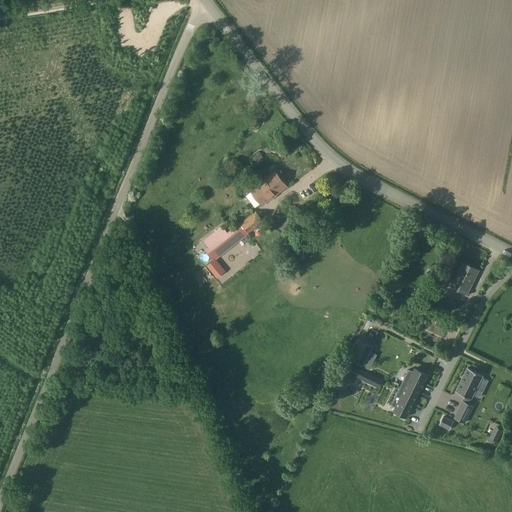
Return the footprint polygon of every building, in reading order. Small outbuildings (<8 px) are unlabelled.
[(286,186),(276,172),(263,182),(261,179),(250,188),(262,204),(269,198),(270,200),(277,195),(275,194),(286,186)] [(215,260),(248,232),(263,220),(256,211),(227,235),(221,228),(210,237),(214,242),(205,250),(214,261),(208,266),(216,276),(224,270),(215,260)] [(467,294),(479,270),(463,262),(454,280),(450,279),(444,292),(454,296),(457,289),(467,294)] [(445,316),(448,309),(439,304),(435,311),(445,316)] [(366,340),(373,330),(369,328),(362,338),(366,340)] [(360,340),(351,360),(363,366),(373,347),(360,340)] [(374,374),(398,386),(407,370),(409,371),(414,361),(393,351),(389,359),(384,356),(374,374)] [(468,423),(477,402),(473,400),(476,396),(486,374),(469,365),(458,387),(469,393),(467,397),(464,396),(455,417),(468,423)] [(358,368),(354,376),(367,383),(372,375),(358,368)] [(120,372),(118,385),(128,386),(130,373),(120,372)] [(398,386),(374,374),(365,392),(371,396),(367,403),(387,413),(391,403),(390,402),(398,386)] [(396,422),(408,428),(429,383),(413,375),(394,414),(399,416),(396,422)] [(445,417),(440,425),(449,430),(453,422),(445,417)] [(495,428),(487,443),(494,446),(502,432),(495,428)]
